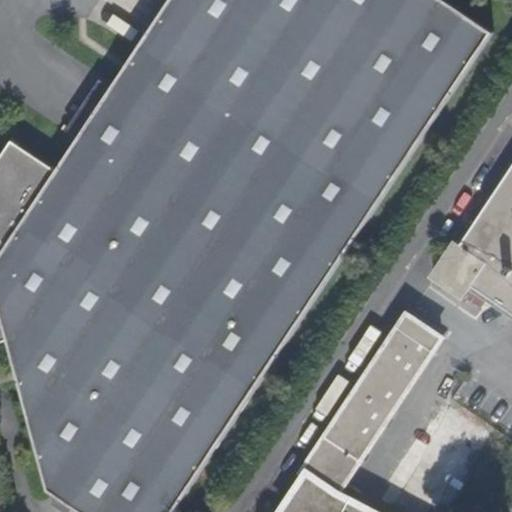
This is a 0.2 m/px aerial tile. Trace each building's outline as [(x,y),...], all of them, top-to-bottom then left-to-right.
[(167,0),(110,85),(77,135),(55,167),(11,137),(0,153),(0,338),(7,337),(45,487),(66,501),(69,503),(83,511),(168,511),(491,31),(445,0),(167,0)] [(65,127),(77,135),(110,85),(98,78),(65,127)] [(511,160),(457,242),(455,240),(432,275),(462,296),(471,284),(511,311),(511,160)] [(449,327),(414,303),(275,511),(375,511),(339,492),(449,327)] [(453,491),(496,430),(451,399),(419,445),(449,466),(439,481),(453,491)] [(66,501),(45,487),(49,500),(65,510),(69,503),(66,501)]
